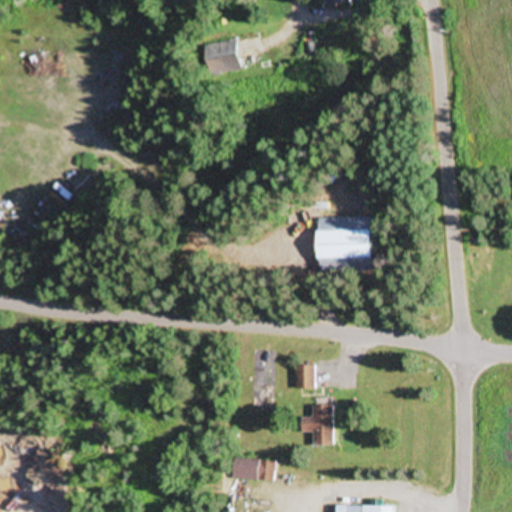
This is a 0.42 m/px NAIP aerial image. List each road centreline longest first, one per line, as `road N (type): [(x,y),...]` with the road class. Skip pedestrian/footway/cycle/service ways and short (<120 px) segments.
road 1 (residential): [(465,511),(465,352),(431,0)]
road 2 (residential): [(0,307),(465,352)]
